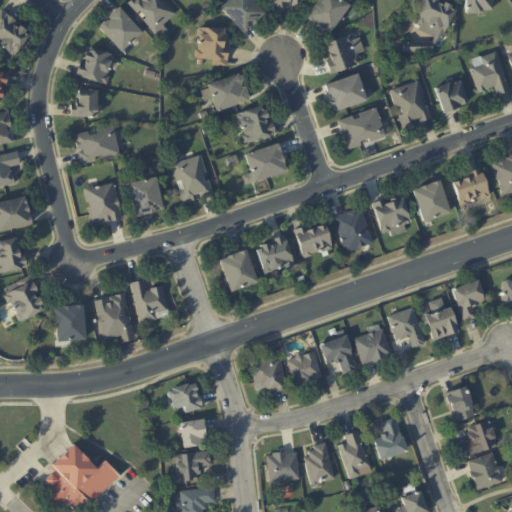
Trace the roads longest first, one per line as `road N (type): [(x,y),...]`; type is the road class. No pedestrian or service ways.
road 1 (residential): [(86,0),(51,45),(34,101),(35,142),(65,273),(193,241),(511,130)]
road 2 (tertiary): [(511,237),(202,355),(70,391),(0,391)]
road 3 (residential): [(229,437),(401,390),(507,347)]
road 4 (residential): [(202,355),(229,437),(240,511)]
road 5 (residential): [(280,53),(331,190)]
road 6 (residential): [(440,511),(401,390)]
